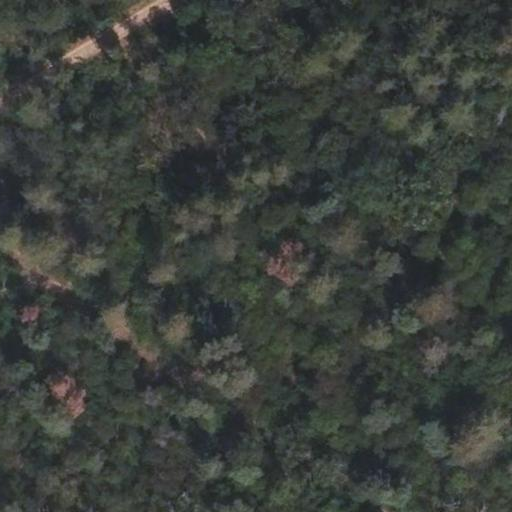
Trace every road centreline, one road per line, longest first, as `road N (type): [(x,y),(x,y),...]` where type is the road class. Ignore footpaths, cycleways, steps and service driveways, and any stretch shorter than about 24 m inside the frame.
road 1 (unknown): [(0,238),(374,511)]
road 2 (track): [(0,114),(200,0)]
